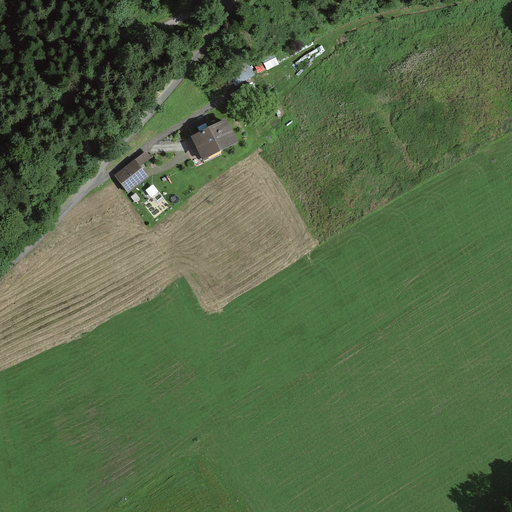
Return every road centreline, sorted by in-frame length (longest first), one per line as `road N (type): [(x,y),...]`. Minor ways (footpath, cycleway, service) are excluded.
road 1 (unclassified): [(235,0),(93,176),(0,275)]
road 2 (unclassified): [(215,0),(171,22),(0,148)]
